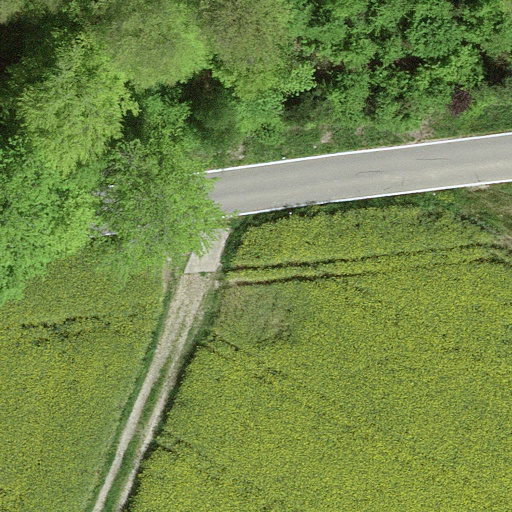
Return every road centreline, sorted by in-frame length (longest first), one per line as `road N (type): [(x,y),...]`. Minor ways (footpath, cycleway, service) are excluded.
road 1 (tertiary): [(0,229),(511,165)]
road 2 (track): [(107,511),(234,195)]
